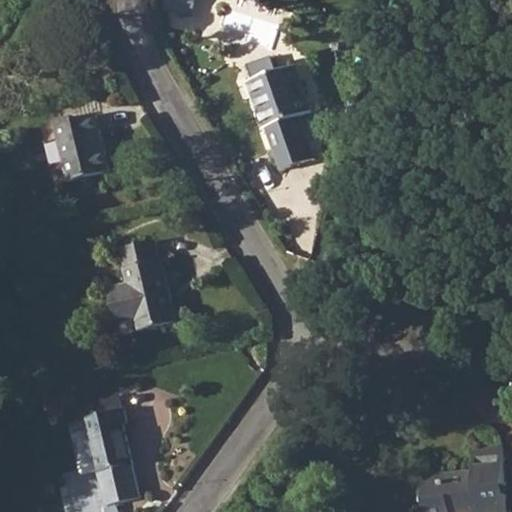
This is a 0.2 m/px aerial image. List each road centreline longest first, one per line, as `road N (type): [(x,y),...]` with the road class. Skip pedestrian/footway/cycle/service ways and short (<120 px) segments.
road 1 (residential): [(304,350),(284,280),(150,72),(134,25),(135,0)]
road 2 (residential): [(304,350),(511,367)]
road 3 (residential): [(191,511),(304,350)]
